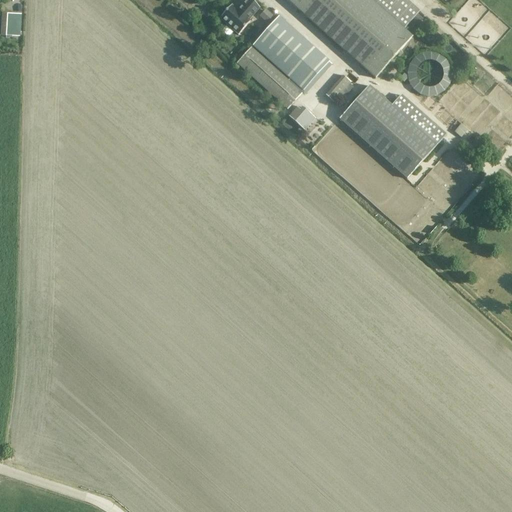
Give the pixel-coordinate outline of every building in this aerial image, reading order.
[(231,6),(219,19),(238,35),(250,22),(248,21),(259,8),(250,0),(246,0),(237,11),(231,6)] [(287,0),(376,79),(413,37),(404,29),(419,12),(406,0),(287,0)] [(269,25),(275,19),(266,11),(260,17),(269,25)] [(6,37),(20,38),(22,16),(8,15),(6,37)] [(303,94),(303,91),(329,62),(278,17),(252,46),(251,47),(236,64),(287,111),(303,94)] [(454,58),(414,49),(408,74),(403,73),(401,79),(409,81),(408,88),(445,97),(454,58)] [(351,82),(344,76),(327,96),(334,102),(351,82)] [(392,106),(370,86),(340,119),(408,179),(447,135),(402,95),(392,106)] [(302,129),(313,116),(304,108),(301,111),(298,109),(290,118),(302,129)] [(461,136),(467,128),(461,123),(455,131),(461,136)]
